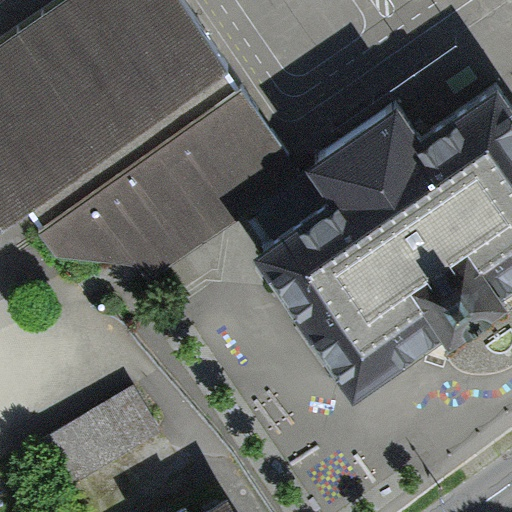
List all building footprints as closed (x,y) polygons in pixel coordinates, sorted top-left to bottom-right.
[(185,0),(60,0),(0,40),(0,218),(3,223),(34,202),(68,254),(141,260),(153,278),(304,177),(185,0)] [(229,0),(269,56),(349,0),(229,0)] [(328,197),(254,246),(345,384),(511,273),(511,107),(494,81),(413,134),(392,103),(304,161),(328,197)] [(138,392),(52,441),(74,480),(160,431),(138,392)] [(234,511),(225,496),(196,511),(190,511),(186,503),(170,511),(234,511)]
